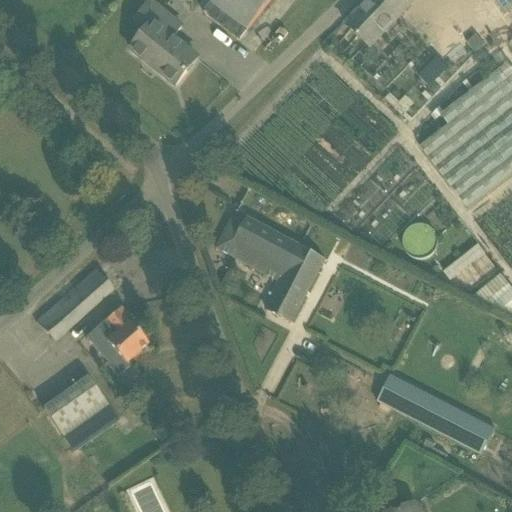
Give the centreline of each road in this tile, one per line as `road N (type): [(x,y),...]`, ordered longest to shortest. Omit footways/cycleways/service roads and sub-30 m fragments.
road 1 (unclassified): [(278,511),(162,179)]
road 2 (unclassified): [(162,179),(347,0)]
road 3 (unclassified): [(0,336),(162,179)]
road 4 (unclassified): [(162,179),(143,142),(110,108),(0,27)]
